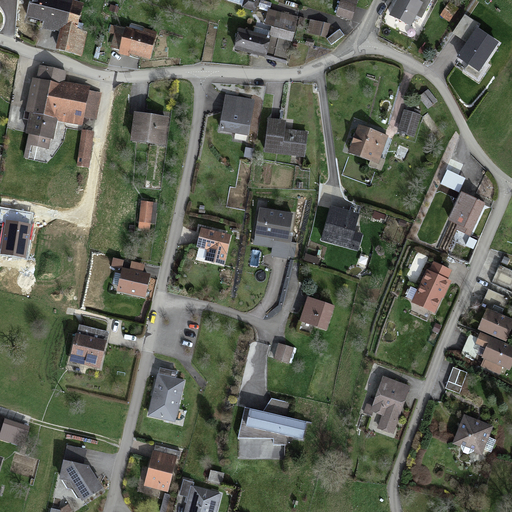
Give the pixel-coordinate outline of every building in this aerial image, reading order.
[(31,0),(28,15),(48,20),(47,26),(62,30),(80,34),(87,4),(76,1),(75,0),(31,0)] [(359,3),(351,0),(342,0),(337,14),(353,20),(359,3)] [(427,0),(426,0),(399,0),(392,15),(415,25),(427,0)] [(302,17),(270,7),(265,24),(276,27),(274,34),(295,40),(302,17)] [(326,21),(309,18),(307,33),(323,36),(326,21)] [(144,32),(130,28),(124,50),(153,58),(160,31),(146,27),(144,32)] [(277,37),(241,29),(237,50),(273,57),(277,37)] [(496,42),(476,29),(458,57),(479,70),(496,42)] [(86,36),(80,34),(62,30),(58,48),(81,54),(86,36)] [(67,69),(37,64),(29,110),(34,111),(26,156),(42,159),(44,147),(50,148),(52,139),(54,139),(58,121),(65,79),(67,69)] [(93,85),(65,79),(58,121),(85,126),(87,115),(96,117),(101,92),(92,90),(93,85)] [(257,100),(226,95),(221,130),(252,134),(257,100)] [(421,112),(406,108),(399,132),(414,136),(421,112)] [(171,116),(137,111),(133,141),(167,146),(171,116)] [(289,120),(269,117),(265,151),(304,156),(307,130),(288,127),(289,120)] [(389,133),(361,123),(350,151),(378,161),(389,133)] [(93,134),(82,132),(75,174),(79,175),(76,191),(96,194),(98,179),(87,177),(93,134)] [(464,163),(451,157),(445,171),(458,176),(464,163)] [(488,202),(463,191),(449,221),(474,233),(488,202)] [(154,201),(142,200),(139,227),(151,228),(154,201)] [(360,210),(331,204),(323,240),(361,248),(364,234),(355,232),(360,210)] [(297,212),(262,205),(256,234),(277,238),(274,254),(288,257),(297,212)] [(233,235),(204,228),(200,247),(210,250),(208,260),(227,264),(233,235)] [(455,269),(434,259),(414,301),(438,312),(453,279),(450,278),(455,269)] [(132,268),(125,266),(119,291),(149,298),(155,275),(143,272),(145,265),(133,262),(132,268)] [(335,305),(310,297),(302,322),(328,330),(335,305)] [(511,335),(511,316),(491,308),(481,331),(484,332),(508,344),(511,335)] [(113,332),(81,324),(72,361),(104,369),(113,332)] [(511,346),(508,344),(484,332),(479,343),(488,348),(480,364),(501,374),(504,368),(511,371),(511,368),(511,346)] [(294,347),(278,343),(273,360),(290,364),(294,347)] [(179,371),(161,366),(149,412),(176,419),(187,379),(177,377),(179,371)] [(411,384),(384,376),(373,410),(385,414),(380,430),(396,434),(411,384)] [(265,410),(253,407),(248,425),(302,440),(307,423),(288,417),(291,404),(273,399),(265,410)] [(494,425),(464,414),(453,444),(483,455),(494,425)] [(36,428),(0,415),(0,438),(28,448),(36,428)] [(84,463),(87,448),(71,446),(65,477),(74,479),(88,500),(106,488),(91,464),(84,463)] [(178,455),(154,449),(145,485),(169,491),(178,455)] [(217,511),(223,493),(193,484),(184,511),(217,511)]
